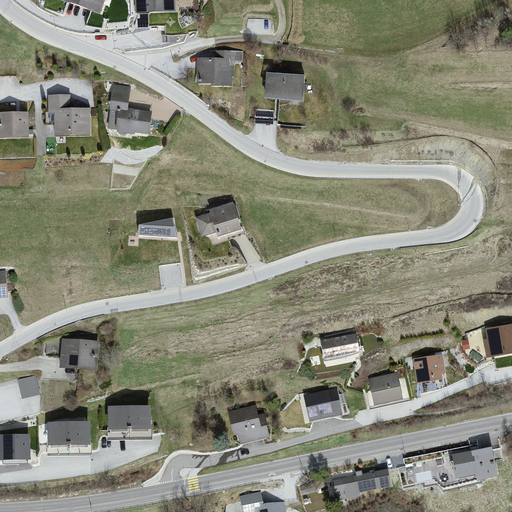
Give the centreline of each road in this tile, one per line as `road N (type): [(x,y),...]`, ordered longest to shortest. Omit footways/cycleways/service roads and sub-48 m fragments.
road 1 (residential): [(0,352),(87,313),(206,292),(337,251),(455,233),(468,219),(470,200),(461,182),(441,173),(287,166),(248,149),(153,83),(24,24),(0,0)]
road 2 (residential): [(172,488),(178,463),(290,443),(511,371)]
road 3 (tertiary): [(172,488),(511,421)]
road 4 (tertiary): [(0,511),(172,488)]
road 5 (unknown): [(135,75),(158,53),(186,46),(281,41)]
